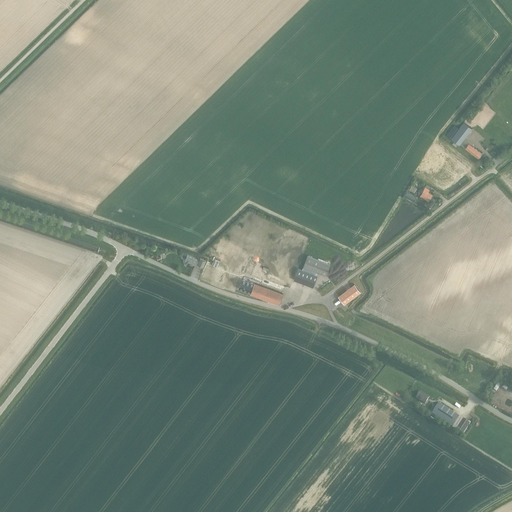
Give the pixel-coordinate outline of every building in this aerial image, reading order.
[(472,129),(464,123),(451,139),(459,145),(472,129)] [(454,125),(446,135),(450,139),(459,128),(454,125)] [(481,154),(475,149),(464,140),(460,145),(478,158),(481,154)] [(428,192),(431,188),(426,185),(420,196),(429,201),(432,195),(428,192)] [(405,197),(413,202),(416,197),(407,193),(405,197)] [(203,267),(206,261),(200,258),(199,261),(187,255),(185,260),(188,261),(186,265),(193,268),(195,264),(203,267)] [(307,256),(303,267),(326,276),(330,265),(307,256)] [(245,271),(253,273),(256,262),(264,264),(265,260),(252,257),(251,260),(248,259),(245,271)] [(218,267),(221,261),(215,258),(212,265),(218,267)] [(298,269),(294,280),(313,287),(317,276),(298,269)] [(242,279),(238,289),(251,293),(250,294),(279,305),(283,293),(254,283),(254,284),(242,279)] [(338,296),(339,297),(343,303),(360,290),(355,283),(354,284),(351,286),(338,296)] [(429,397),(420,392),(416,398),(425,404),(429,397)] [(470,424),(463,419),(439,404),(436,407),(433,412),(432,414),(452,427),(456,430),(463,434),(470,424)]
